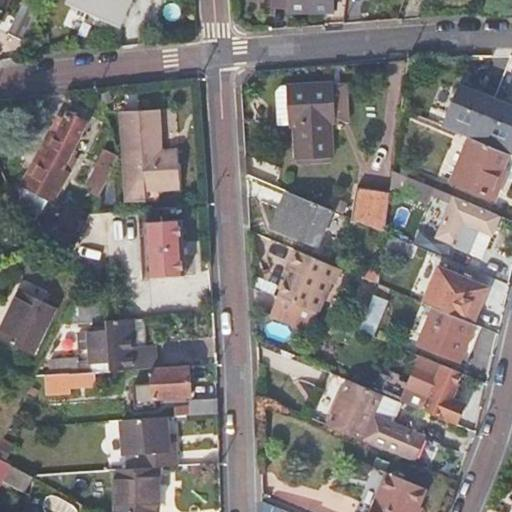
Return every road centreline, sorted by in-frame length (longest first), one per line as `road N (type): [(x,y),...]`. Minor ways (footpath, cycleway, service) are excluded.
road 1 (residential): [(219,52),(233,511)]
road 2 (unclassified): [(511,36),(219,52)]
road 3 (unclassified): [(219,52),(0,81)]
road 4 (residential): [(462,511),(511,360)]
